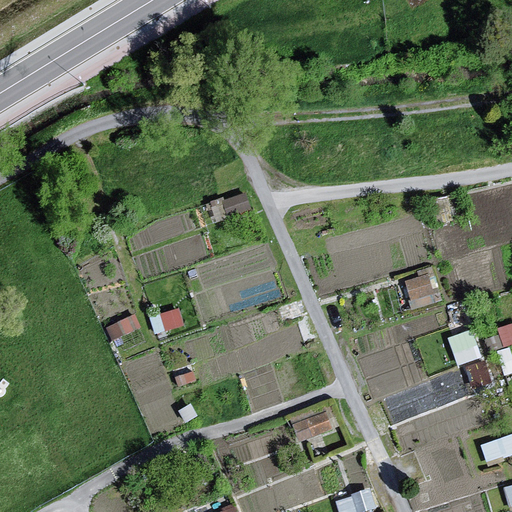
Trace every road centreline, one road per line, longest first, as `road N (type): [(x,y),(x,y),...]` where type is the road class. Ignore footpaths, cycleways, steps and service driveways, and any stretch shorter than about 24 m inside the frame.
road 1 (track): [(0,187),(84,140),(149,123),(368,122),(511,104)]
road 2 (track): [(233,126),(402,511)]
road 3 (track): [(58,511),(197,439),(350,392)]
road 4 (track): [(274,217),(511,182)]
road 5 (primary): [(0,92),(152,0)]
